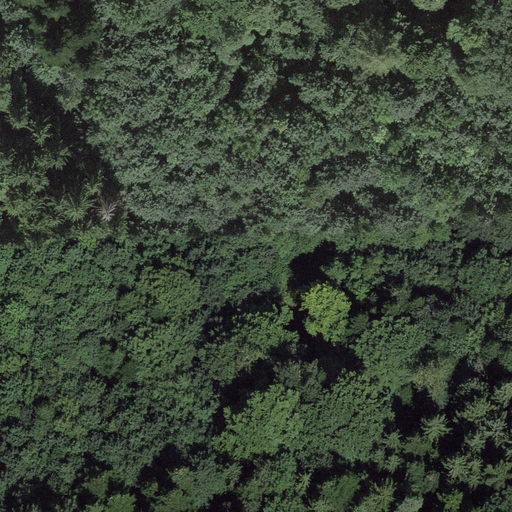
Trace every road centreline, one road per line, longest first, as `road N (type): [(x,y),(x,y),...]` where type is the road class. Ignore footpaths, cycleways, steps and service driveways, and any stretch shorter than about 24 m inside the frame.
road 1 (track): [(143,209),(0,16)]
road 2 (track): [(0,257),(79,257),(118,244),(139,226),(143,209)]
